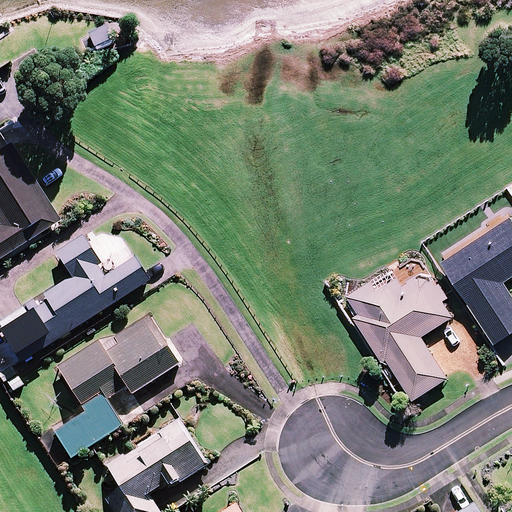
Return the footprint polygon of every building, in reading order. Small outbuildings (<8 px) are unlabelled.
[(107,26),(89,34),(96,48),(114,40),(107,26)] [(0,260),(62,222),(13,144),(8,147),(0,151),(0,223),(1,225),(0,226),(0,260)] [(511,276),(511,218),(444,262),(496,343),(511,333),(511,294),(504,282),(511,276)] [(22,364),(151,281),(136,257),(105,277),(98,265),(102,262),(84,235),(55,253),(72,277),(45,295),(49,301),(1,332),(22,364)] [(445,302),(449,299),(435,276),(430,279),(417,258),(388,276),(386,273),(347,297),(361,319),(358,321),(384,361),(388,359),(414,400),(448,378),(422,337),(454,316),(445,302)] [(102,392),(104,394),(108,400),(128,387),(133,395),(181,364),(149,315),(102,345),(99,340),(57,366),(82,405),(102,392)] [(0,378),(4,384),(8,381),(15,392),(27,384),(19,373),(13,364),(17,361),(3,341),(0,343),(0,378)] [(124,426),(108,400),(104,394),(84,407),(87,413),(55,434),(72,459),(124,426)] [(106,498),(114,511),(161,511),(150,494),(168,483),(170,486),(178,481),(180,483),(208,466),(178,420),(158,433),(160,435),(125,457),(124,455),(107,466),(122,488),(106,498)]
